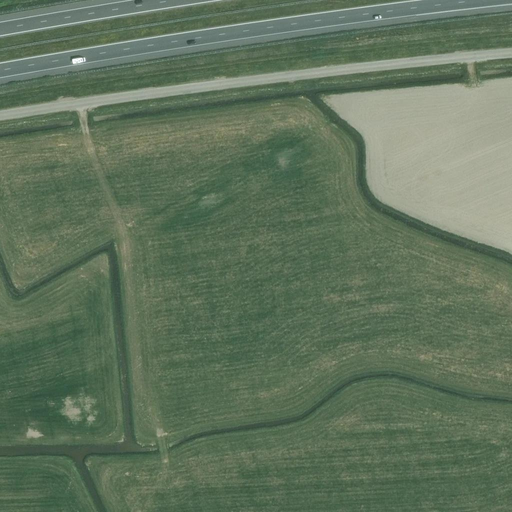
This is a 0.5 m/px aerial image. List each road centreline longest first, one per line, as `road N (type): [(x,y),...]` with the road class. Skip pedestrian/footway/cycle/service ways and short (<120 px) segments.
road 1 (unclassified): [(0,115),(511,52)]
road 2 (motorway): [(0,71),(480,0)]
road 3 (motorway): [(183,0),(0,30)]
